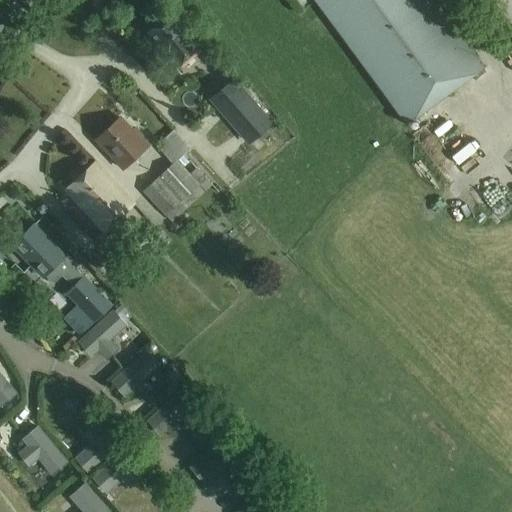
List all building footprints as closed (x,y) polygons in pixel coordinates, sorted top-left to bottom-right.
[(314,0),(407,124),(485,67),(435,0),(314,0)] [(174,11),(146,35),(175,68),(202,44),(174,11)] [(511,40),(498,56),(509,65),(511,61),(511,40)] [(212,98),(250,142),(271,124),(233,80),(212,98)] [(120,117),(96,139),(123,168),(150,144),(136,129),(133,131),(120,117)] [(443,138),(456,125),(448,118),(435,130),(443,138)] [(165,216),(166,215),(200,184),(177,159),(142,191),(165,216)] [(133,203),(96,162),(66,189),(103,231),(133,203)] [(84,275),(84,276),(33,224),(12,245),(43,276),(45,274),(51,281),(60,272),(73,286),(66,293),(77,304),(65,316),(82,333),(94,322),(95,322),(113,304),(84,275)] [(145,234),(158,249),(167,240),(154,226),(145,234)] [(93,354),(103,345),(111,354),(118,348),(109,339),(125,325),(113,311),(80,341),(93,354)] [(125,394),(135,385),(143,394),(150,388),(142,379),(158,365),(146,351),(113,381),(125,394)] [(0,402),(1,404),(15,392),(0,374),(0,402)] [(160,433),(170,424),(178,433),(185,427),(177,418),(193,404),(181,390),(148,420),(160,433)] [(24,438),(33,449),(24,457),(30,464),(39,456),(52,472),(66,461),(38,427),(24,438)] [(110,428),(100,437),(92,428),(85,435),(93,443),(77,458),(89,471),(122,442),(110,428)] [(230,433),(226,437),(230,442),(235,438),(230,433)] [(204,481),(214,471),(222,480),(229,474),(221,465),(236,451),(224,438),(192,467),(204,481)] [(137,479),(129,470),(139,461),(127,448),(95,478),(107,491),(122,477),(130,485),(137,479)] [(109,511),(85,484),(72,496),(86,511),(85,511),(109,511)] [(265,511),(280,499),(268,486),(238,511),(265,511)]
